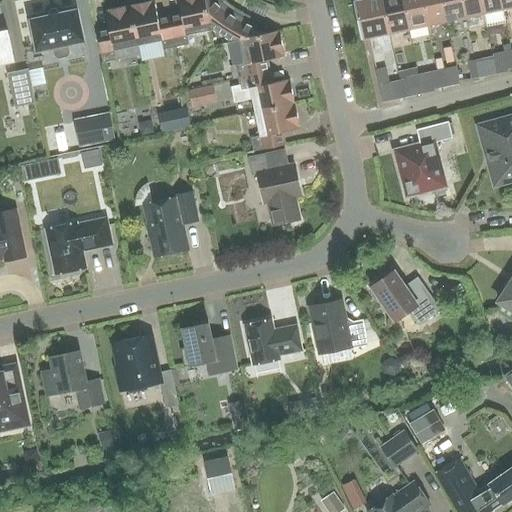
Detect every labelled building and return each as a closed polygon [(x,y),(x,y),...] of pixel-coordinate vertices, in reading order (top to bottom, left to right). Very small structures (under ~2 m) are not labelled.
[(177,0),(182,20),(170,22),(175,48),(188,45),(186,36),(210,31),(203,0),(177,0)] [(228,43),(239,41),(262,36),(262,35),(260,25),(252,22),(249,21),(241,17),(235,13),(228,8),(222,3),(218,0),(203,0),(210,31),(213,30),(227,40),(228,43)] [(389,34),(382,0),(357,0),(352,1),(360,40),(389,34)] [(408,30),(401,0),(382,0),(389,34),(408,30)] [(421,0),(401,0),(408,30),(427,26),(421,0)] [(440,0),(421,0),(427,26),(446,22),(440,0)] [(460,0),(440,0),(446,22),(464,18),(460,0)] [(480,0),(460,0),(464,18),(483,14),(480,0)] [(499,0),(480,0),(483,14),(502,10),(499,0)] [(511,0),(499,0),(502,10),(511,7),(511,0)] [(175,48),(170,22),(159,25),(154,2),(152,2),(152,1),(129,6),(137,46),(161,41),(163,50),(175,48)] [(137,46),(129,6),(105,11),(106,12),(104,12),(108,30),(96,32),(102,63),(126,58),(124,49),(137,46)] [(83,42),(77,11),(30,20),(36,52),(38,51),(42,71),(85,62),(81,42),(83,42)] [(0,31),(0,64),(14,62),(7,30),(0,31)] [(244,64),(234,66),(235,69),(237,78),(237,79),(263,73),(270,72),(267,60),(283,57),(283,56),(284,55),(279,33),(278,33),(277,31),(262,35),(262,36),(239,41),(244,64)] [(502,55),(505,73),(508,72),(507,70),(511,69),(511,57),(510,50),(503,52),(503,54),(502,55)] [(477,78),(486,76),(483,59),(473,61),(477,78)] [(471,80),(477,78),(473,61),(467,62),(471,80)] [(14,108),(35,103),(28,69),(7,74),(14,108)] [(440,89),(449,87),(446,69),(436,71),(440,89)] [(436,71),(427,73),(431,93),(434,93),(433,90),(440,89),(436,71)] [(239,86),(231,87),(234,102),(251,99),(254,113),(294,104),(289,81),(288,81),(288,80),(272,83),(270,72),(237,79),(239,86)] [(413,97),(408,77),(405,77),(406,79),(399,81),(403,99),(413,97)] [(394,101),(403,99),(399,81),(390,82),(394,101)] [(216,103),(213,86),(188,91),(191,108),(216,103)] [(299,128),(294,104),(254,113),(259,136),(250,138),(253,152),(284,145),(282,133),(298,129),(298,128),(299,128)] [(114,141),(109,113),(73,120),(78,148),(114,141)] [(511,180),(511,117),(478,127),(494,185),(511,180)] [(405,150),(396,152),(398,161),(407,195),(444,186),(433,143),(452,138),(448,122),(416,130),(420,146),(405,150)] [(268,203),(273,226),(299,221),(294,197),(301,196),(294,165),(287,167),(284,151),(249,158),(252,175),(257,174),(263,204),(268,203)] [(22,182),(38,179),(34,163),(19,166),(22,182)] [(191,192),(175,195),(175,198),(143,205),(154,258),(187,250),(182,225),(197,222),(191,192)] [(0,260),(4,259),(4,262),(26,257),(16,210),(0,213),(0,260)] [(76,223),(45,230),(54,275),(86,268),(82,251),(111,245),(106,219),(77,225),(76,223)] [(418,326),(440,311),(420,282),(407,291),(393,272),(370,287),(394,322),(408,312),(418,326)] [(511,281),(498,302),(511,310),(511,281)] [(350,323),(345,320),(341,301),(309,308),(319,354),(350,347),(350,349),(368,345),(362,320),(350,323)] [(252,366),(280,360),(279,356),(302,351),(296,325),(273,330),(271,319),(243,325),(252,366)] [(206,363),(209,375),(236,369),(229,336),(211,340),(207,320),(191,323),(191,327),(182,329),(186,348),(180,349),(184,367),(206,363)] [(147,386),(159,383),(149,336),(113,344),(118,366),(115,367),(120,392),(125,391),(129,393),(145,390),(147,386)] [(85,383),(78,352),(50,357),(53,370),(42,372),(47,396),(77,390),(81,408),(102,404),(97,380),(85,383)] [(27,426),(29,426),(16,365),(0,368),(0,428),(27,423),(27,426)] [(175,392),(162,395),(165,409),(178,406),(175,392)] [(310,399),(291,402),(294,415),(313,411),(310,399)] [(232,424),(247,422),(243,401),(228,404),(232,424)] [(425,442),(449,431),(439,409),(415,420),(425,442)] [(101,451),(116,447),(113,430),(97,434),(101,451)] [(379,447),(394,468),(418,451),(403,430),(379,447)] [(489,511),(501,504),(501,505),(511,497),(511,468),(487,485),(477,492),(458,460),(433,474),(455,511),(489,511)] [(419,511),(428,505),(412,483),(392,497),(391,496),(368,511),(419,511)] [(333,492),(321,501),(329,511),(340,511),(345,509),(333,492)]
